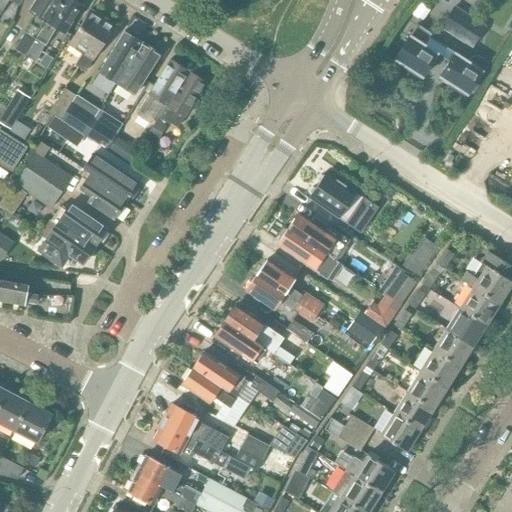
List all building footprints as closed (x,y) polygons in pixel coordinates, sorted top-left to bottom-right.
[(0,0),(0,12),(8,0),(13,0),(19,3),(20,0),(0,0)] [(34,0),(28,10),(34,14),(28,24),(31,26),(26,33),(25,32),(14,49),(24,55),(35,38),(59,0),(34,0)] [(82,4),(75,0),(59,0),(35,38),(44,44),(55,27),(64,32),(82,4)] [(496,11),(486,4),(479,14),(489,21),(496,11)] [(456,36),(469,16),(455,6),(441,27),(456,36)] [(113,24),(90,9),(68,43),(83,52),(75,65),(85,72),(93,58),(92,58),(113,24)] [(469,16),(456,36),(471,46),(484,26),(469,16)] [(417,27),(411,36),(410,35),(395,58),(422,76),(436,54),(448,62),(439,75),(467,93),(481,70),(482,70),(487,62),(477,56),(470,57),(468,61),(454,52),(429,36),(430,35),(417,27)] [(98,71),(113,80),(114,79),(119,70),(122,72),(141,42),(124,31),(98,71)] [(159,53),(141,42),(122,72),(119,70),(114,79),(134,92),(142,80),(159,53)] [(170,60),(145,99),(137,112),(138,116),(147,122),(152,121),(153,119),(156,121),(168,101),(178,86),(187,71),(170,60)] [(164,125),(166,121),(174,126),(179,125),(188,109),(205,82),(187,71),(178,86),(168,101),(156,121),(147,135),(157,141),(166,126),(164,125)] [(0,96),(0,104),(18,116),(30,98),(14,88),(20,79),(13,75),(0,96)] [(54,115),(60,118),(75,95),(63,87),(48,110),(54,115)] [(80,125),(92,106),(78,97),(66,116),(80,125)] [(100,144),(107,148),(114,136),(116,132),(98,121),(101,116),(96,113),(83,135),(99,145),(100,144)] [(60,118),(54,115),(47,126),(64,138),(72,126),(60,118)] [(0,126),(0,164),(12,171),(27,147),(9,136),(11,133),(0,126)] [(114,136),(107,148),(129,162),(137,151),(114,136)] [(22,164),(62,191),(72,175),(43,156),(49,147),(39,140),(22,164)] [(137,184),(93,153),(83,168),(90,172),(101,180),(99,183),(125,201),(137,184)] [(62,191),(22,164),(11,181),(50,207),(62,191)] [(114,218),(125,201),(99,183),(101,180),(90,172),(79,188),(90,196),(87,200),(114,218)] [(309,197),(360,232),(377,207),(326,172),(309,197)] [(12,183),(0,201),(0,205),(12,214),(26,193),(12,183)] [(95,246),(107,228),(81,210),(71,204),(67,211),(60,206),(51,220),(56,223),(67,231),(69,228),(95,246)] [(17,220),(0,208),(0,228),(7,234),(17,220)] [(298,213),(288,228),(309,243),(334,260),(340,251),(345,244),(348,240),(316,219),(314,223),(298,213)] [(46,238),(43,242),(54,249),(49,257),(61,265),(67,258),(69,254),(83,263),(95,246),(69,228),(67,231),(56,223),(46,238)] [(309,243),(288,228),(277,243),(331,281),(342,265),(334,260),(309,243)] [(11,242),(0,234),(0,258),(0,259),(11,242)] [(435,262),(442,267),(453,252),(445,247),(435,262)] [(511,281),(511,280),(506,277),(511,268),(511,265),(487,250),(472,274),(466,270),(461,278),(472,286),(499,302),(511,281)] [(283,293),(296,302),(316,315),(322,305),(303,292),(301,294),(288,286),(294,277),(267,259),(256,274),(283,293)] [(428,288),(439,273),(431,268),(421,283),(428,288)] [(316,315),(296,302),(283,293),(256,274),(246,290),(273,309),(279,300),(311,322),(316,315)] [(401,301),(415,281),(404,274),(390,294),(401,301)] [(0,279),(0,299),(23,304),(24,300),(35,302),(37,295),(25,293),(27,284),(0,279)] [(472,286),(459,307),(486,324),(499,302),(472,286)] [(407,303),(414,308),(424,294),(417,289),(407,303)] [(285,362),(287,364),(288,364),(298,350),(304,341),(287,329),(276,345),(257,332),(263,323),(236,304),(225,320),(265,348),(285,362)] [(459,307),(446,328),(472,345),(486,324),(459,307)] [(400,329),(410,314),(403,309),(393,323),(400,329)] [(287,329),(304,341),(307,343),(311,336),(308,334),(310,331),(293,319),(286,328),(287,329)] [(225,320),(214,335),(242,355),(254,363),(260,354),(265,348),(225,320)] [(446,328),(433,349),(459,366),(472,345),(446,328)] [(386,349),(396,334),(389,329),(379,344),(386,349)] [(372,369),(382,354),(375,349),(365,364),(372,369)] [(433,349),(420,370),(446,387),(459,366),(433,349)] [(204,350),(193,367),(236,397),(248,381),(204,350)] [(331,376),(323,387),(337,396),(341,390),(352,375),(332,361),(325,372),(331,376)] [(181,384),(209,402),(213,396),(229,407),(236,397),(193,367),(181,384)] [(358,390),(368,375),(361,370),(351,385),(358,390)] [(420,370),(407,391),(433,408),(446,387),(420,370)] [(248,386),(278,406),(312,430),(318,421),(277,394),(279,392),(266,382),(255,375),(248,386)] [(306,394),(298,405),(319,419),(334,398),(321,389),(314,400),(306,394)] [(0,400),(0,422),(14,430),(29,402),(6,390),(0,400)] [(407,391),(393,412),(420,429),(433,408),(407,391)] [(29,402),(14,430),(36,442),(51,413),(29,402)] [(221,451),(225,442),(228,437),(212,429),(210,433),(194,425),(199,417),(172,403),(165,417),(163,416),(161,420),(206,443),(221,451)] [(420,429),(393,412),(380,434),(406,451),(420,429)] [(345,426),(367,440),(374,429),(352,415),(350,417),(345,414),(340,420),(346,424),(345,426)] [(221,451),(206,443),(161,420),(159,424),(160,425),(153,439),(180,453),(180,454),(190,459),(193,452),(223,467),(229,455),(221,451)] [(307,440),(282,425),(268,445),(294,459),(307,440)] [(367,440),(345,426),(338,437),(360,451),(367,440)] [(269,446),(247,434),(239,448),(240,448),(234,458),(256,470),(269,446)] [(294,468),(312,479),(317,472),(310,468),(316,460),(304,452),(294,468)] [(137,468),(135,472),(166,488),(195,504),(201,493),(185,484),(183,488),(177,484),(182,475),(172,469),(146,454),(138,469),(137,468)] [(354,475),(381,492),(394,471),(367,454),(354,475)] [(0,455),(0,474),(17,478),(23,467),(0,455)] [(368,511),(381,492),(354,475),(345,469),(332,491),(366,511),(368,511)] [(186,511),(191,511),(195,504),(166,488),(134,472),(132,476),(134,477),(127,491),(153,505),(159,494),(176,503),(175,506),(186,511)] [(292,495),(301,479),(294,476),(285,491),(292,495)] [(201,493),(195,504),(210,511),(266,511),(268,510),(267,509),(258,505),(246,498),(210,477),(203,490),(201,493)] [(268,487),(258,505),(267,509),(279,488),(272,485),(270,489),(268,487)] [(511,511),(511,491),(507,488),(494,510),(496,511),(511,511)] [(340,497),(330,511),(366,511),(332,491),(340,497)] [(283,511),(289,501),(282,497),(274,511),(283,511)]
